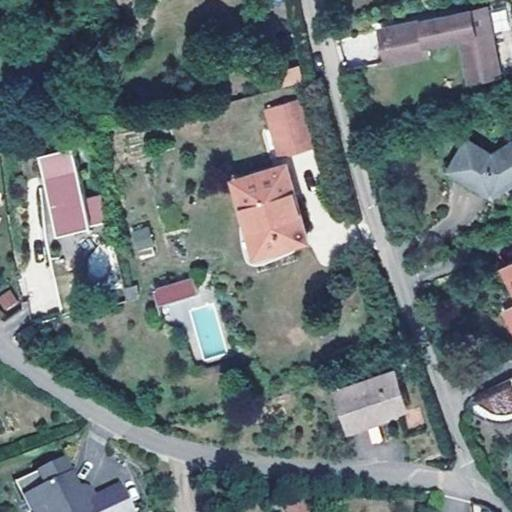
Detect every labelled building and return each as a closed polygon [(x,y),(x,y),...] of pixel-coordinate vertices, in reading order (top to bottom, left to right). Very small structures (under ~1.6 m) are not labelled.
[(511,52),(500,2),(395,26),(403,59),(444,50),(442,39),(476,31),(486,76),(511,70),(511,52)] [(295,69),(276,74),(280,88),(299,82),(295,69)] [(315,152),(301,102),(266,112),(280,162),(315,152)] [(469,139),(452,167),(495,192),(511,182),(511,142),(495,153),(469,139)] [(72,154),(45,160),(62,239),(89,233),(88,229),(111,223),(105,197),(82,202),(72,154)] [(285,166),(238,179),(259,250),(283,243),(283,239),(304,232),(285,166)] [(131,229),(134,258),(153,256),(150,227),(131,229)] [(511,262),(502,268),(511,285),(511,262)] [(196,277),(156,287),(161,304),(201,293),(196,277)] [(0,303),(4,311),(18,303),(10,289),(0,294),(0,303)] [(394,369),(338,387),(351,427),(389,416),(388,413),(407,406),(394,369)] [(135,511),(121,484),(94,497),(89,488),(83,486),(78,488),(63,458),(19,480),(34,511),(135,511)] [(285,506),(287,511),(308,511),(304,499),(285,506)]
